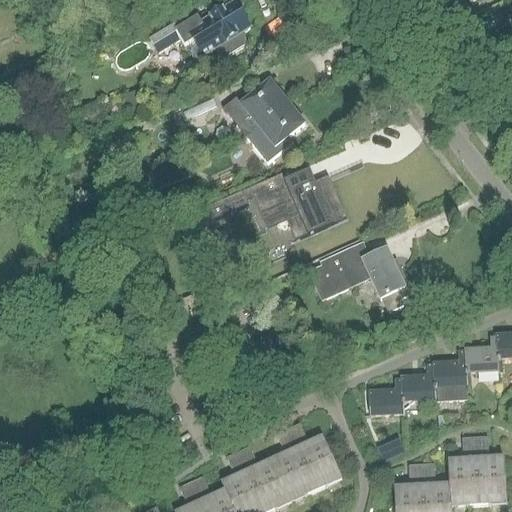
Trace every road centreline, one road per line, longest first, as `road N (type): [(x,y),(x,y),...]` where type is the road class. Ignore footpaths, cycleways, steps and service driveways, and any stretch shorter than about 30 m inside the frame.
road 1 (residential): [(352,511),(333,398),(511,312)]
road 2 (residential): [(511,217),(344,0)]
